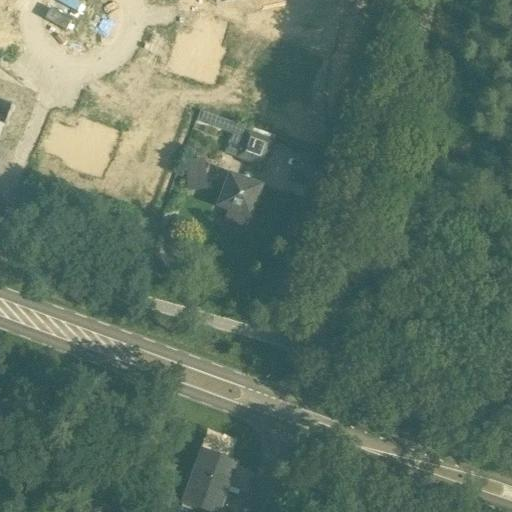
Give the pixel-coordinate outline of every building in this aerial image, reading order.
[(183,32),(173,67),(221,81),(231,46),(225,44),(232,20),(206,13),(199,37),(183,32)] [(0,122),(4,124),(10,109),(0,105),(0,122)] [(77,135),(69,161),(92,169),(90,176),(124,188),(141,141),(106,129),(101,144),(77,135)] [(263,169),(273,141),(244,131),(234,159),(263,169)] [(187,193),(206,192),(203,159),(184,161),(187,193)] [(229,179),(219,209),(227,212),(224,221),(225,223),(227,225),(229,228),(233,229),(236,230),(240,230),(243,228),(245,226),(248,219),(258,190),(229,179)] [(24,193),(19,208),(20,209),(34,214),(39,199),(25,194),(24,193)] [(143,471),(147,459),(135,455),(131,467),(143,471)] [(157,494),(151,511),(218,511),(234,468),(200,456),(183,503),(157,494)] [(156,462),(148,484),(166,491),(175,469),(156,462)]
